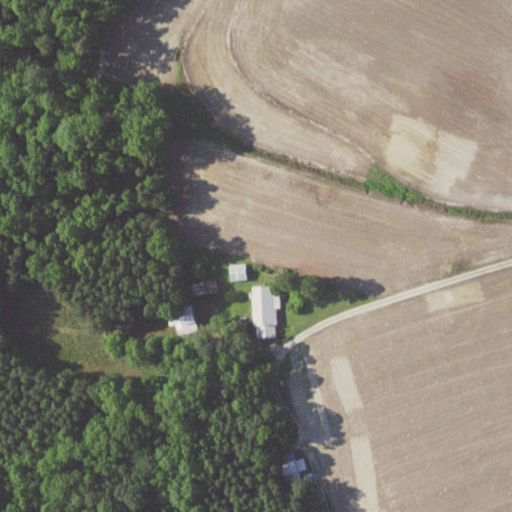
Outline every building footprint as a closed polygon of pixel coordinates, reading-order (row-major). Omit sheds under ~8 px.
[(231,264),(234,280),(251,277),(249,261),(231,264)] [(220,289),(218,278),(193,282),(195,293),(220,289)] [(257,337),(280,336),(279,307),(283,306),(283,293),(275,294),(275,284),(255,285),(257,337)] [(170,324),(177,323),(179,333),(200,329),(196,303),(168,308),(170,324)] [(301,469),(309,467),(306,456),(297,458),(295,450),(283,453),(290,482),(303,478),(301,469)]
